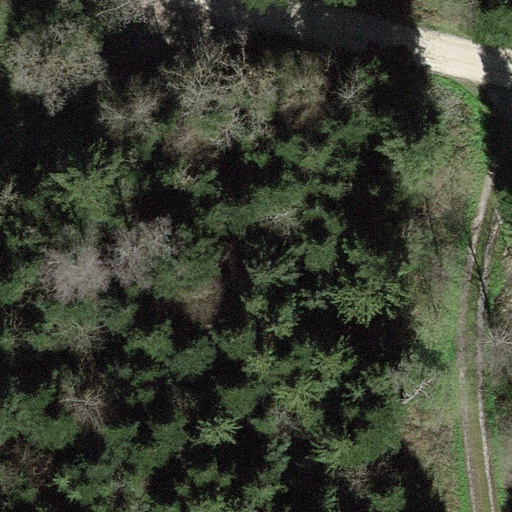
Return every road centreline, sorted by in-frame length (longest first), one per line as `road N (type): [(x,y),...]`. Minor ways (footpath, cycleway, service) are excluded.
road 1 (track): [(511,124),(483,228),(472,343),(485,511)]
road 2 (unclassified): [(511,79),(223,0)]
road 3 (track): [(0,152),(107,0)]
